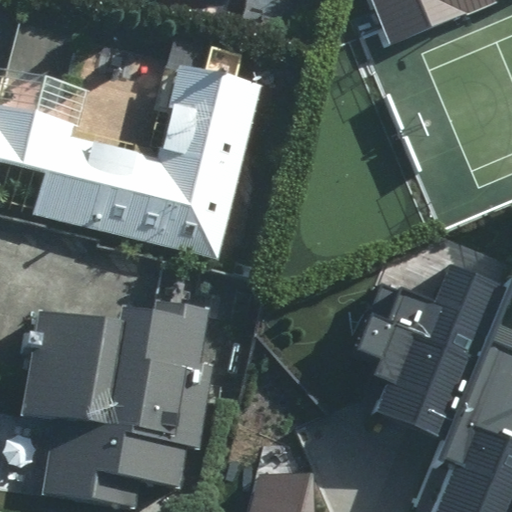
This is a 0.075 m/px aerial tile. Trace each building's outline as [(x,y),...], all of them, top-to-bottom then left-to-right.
[(511,33),(424,68),(412,38),(356,60),(416,213),(511,174),(511,33)] [(247,93),(167,75),(146,162),(0,127),(0,213),(207,262),(247,93)] [(336,376),(387,398),(377,424),(432,446),(493,298),(436,275),(421,310),(372,289),(336,376)] [(108,510),(111,485),(178,493),(182,457),(193,458),(203,374),(187,372),(193,320),(141,313),(139,330),(26,317),(13,423),(46,427),(37,502),(108,510)] [(511,332),(499,327),(424,511),(505,511),(511,495),(511,332)] [(310,511),(311,466),(243,472),(235,511),(310,511)]
